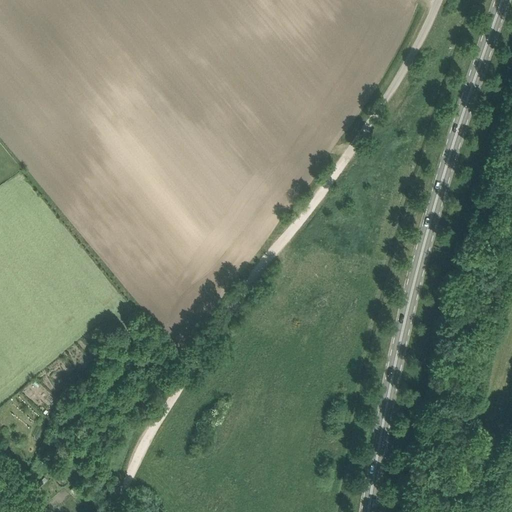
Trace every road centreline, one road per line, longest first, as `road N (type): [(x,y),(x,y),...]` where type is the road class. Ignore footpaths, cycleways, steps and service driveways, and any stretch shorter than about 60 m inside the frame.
road 1 (secondary): [(368,511),(425,240),(502,0)]
road 2 (track): [(112,511),(154,420),(347,156)]
road 3 (unclassified): [(347,156),(438,0)]
